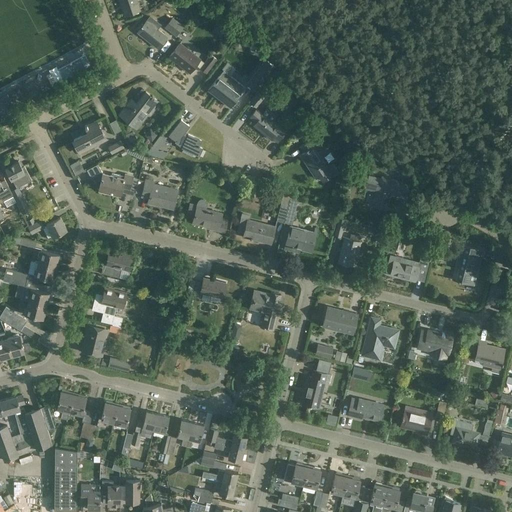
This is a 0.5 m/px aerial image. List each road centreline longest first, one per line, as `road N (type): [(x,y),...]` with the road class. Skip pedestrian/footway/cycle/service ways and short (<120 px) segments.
road 1 (residential): [(446,210),(503,238),(486,315),(468,318),(310,281)]
road 2 (residential): [(511,481),(275,424)]
road 3 (residential): [(310,281),(89,223)]
road 4 (residential): [(219,407),(54,366)]
road 5 (residential): [(249,158),(153,73),(126,74)]
road 6 (residential): [(54,366),(89,223)]
road 7 (residential): [(275,424),(310,281)]
